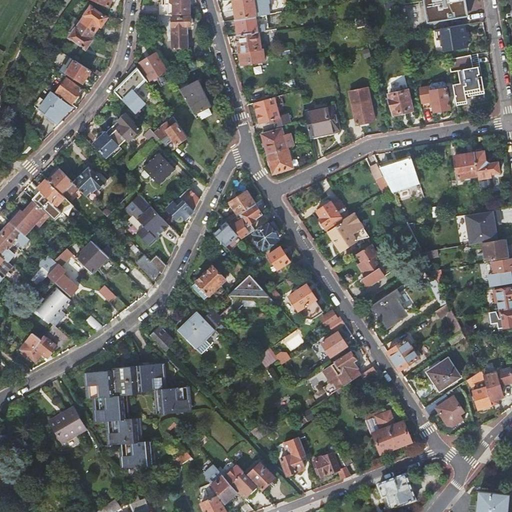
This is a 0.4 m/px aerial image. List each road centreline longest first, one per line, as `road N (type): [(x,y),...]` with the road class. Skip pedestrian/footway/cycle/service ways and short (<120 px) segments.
road 1 (residential): [(248,151),(235,156),(146,310),(0,399)]
road 2 (tertiary): [(270,192),(443,452)]
road 3 (unclassified): [(509,122),(372,145),(270,192)]
road 4 (residential): [(128,0),(114,70),(0,196)]
road 5 (residential): [(291,511),(443,452)]
road 6 (tertiary): [(205,0),(248,151)]
road 7 (residential): [(509,122),(488,0)]
